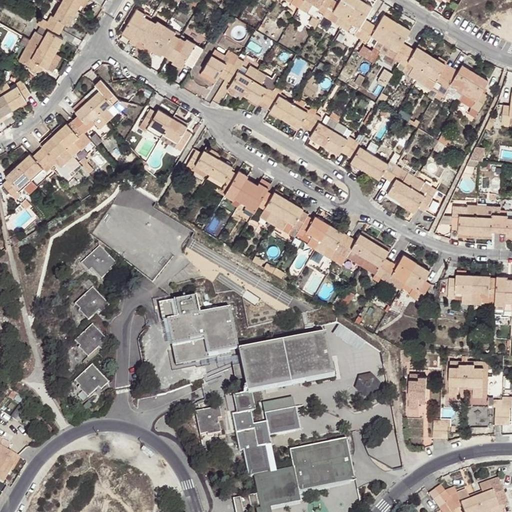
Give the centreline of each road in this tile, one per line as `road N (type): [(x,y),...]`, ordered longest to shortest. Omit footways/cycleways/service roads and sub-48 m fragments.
road 1 (residential): [(9,511),(42,457),(72,434),(103,428),(155,446),(175,465),(199,511)]
road 2 (residential): [(362,216),(330,180),(233,122),(198,118)]
road 3 (residential): [(198,118),(221,145),(316,204),(362,216)]
road 4 (residential): [(511,262),(438,255),(362,216)]
road 5 (residential): [(511,451),(440,464),(386,511)]
road 6 (residential): [(511,62),(385,0)]
road 7 (residential): [(0,146),(34,130),(91,47)]
road 8 (residential): [(198,118),(91,47)]
